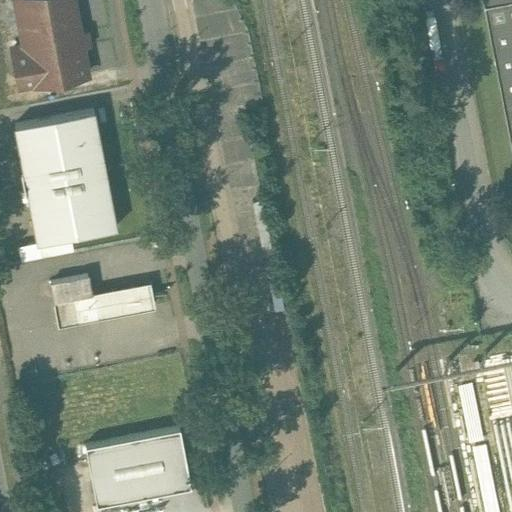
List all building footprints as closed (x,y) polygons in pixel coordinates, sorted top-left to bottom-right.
[(73,0),(20,0),(29,43),(12,46),(19,84),(36,81),(36,82),(87,72),(73,0)] [(511,0),(482,0),(511,152),(511,0)] [(94,108),(14,123),(27,190),(21,191),(23,200),(28,199),(36,241),(116,225),(94,108)] [(87,273),(50,280),(54,299),(74,295),(91,292),(87,273)] [(91,292),(74,295),(78,317),(97,313),(93,291),(91,292)] [(54,299),(53,299),(57,321),(78,317),(74,295),(54,299)] [(179,425),(85,443),(96,502),(190,484),(179,425)]
